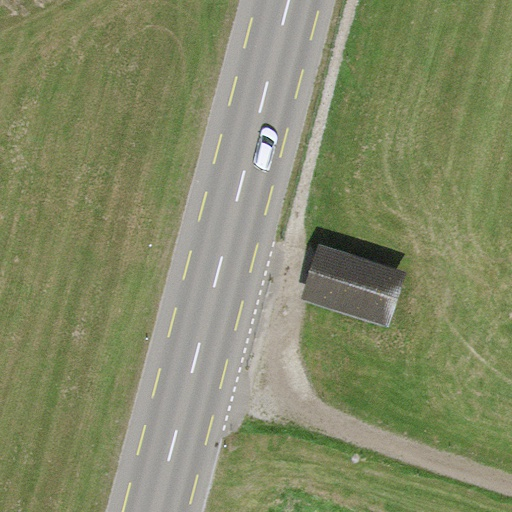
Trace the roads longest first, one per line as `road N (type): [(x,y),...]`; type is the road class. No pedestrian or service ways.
road 1 (secondary): [(292,0),(158,511)]
road 2 (track): [(193,379),(511,484)]
